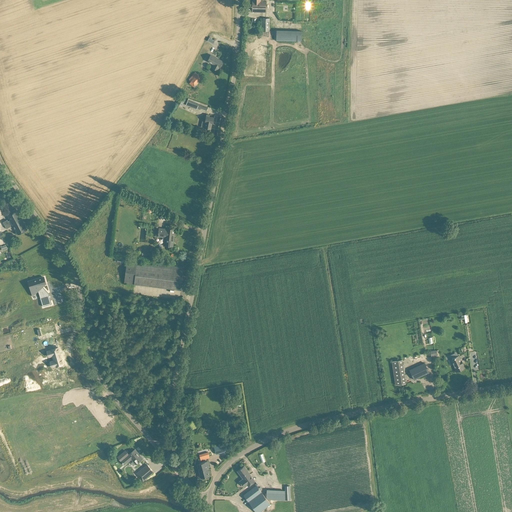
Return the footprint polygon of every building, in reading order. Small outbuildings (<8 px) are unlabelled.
[(252,0),(253,1),(252,1),(252,12),(265,12),(266,2),(264,2),(264,0),(252,0)] [(211,55),(208,61),(214,65),(213,68),(217,70),(219,67),(220,67),(223,61),(211,55)] [(190,86),(194,89),(202,78),(195,72),(189,80),(191,81),(189,83),(191,85),(190,86)] [(199,103),(188,99),(186,105),(196,109),(197,107),(206,111),(208,107),(199,103)] [(209,117),(210,115),(206,114),(206,117),(203,116),(202,127),(211,129),(212,123),(213,124),(214,117),(209,117)] [(24,224),(16,209),(7,214),(10,220),(8,221),(7,220),(3,222),(7,229),(11,226),(11,227),(14,226),(18,235),(28,229),(25,224),(24,224)] [(173,246),(175,229),(166,228),(165,229),(159,228),(158,237),(165,237),(164,245),(173,246)] [(180,290),(183,267),(127,260),(124,283),(180,290)] [(42,287),(46,283),(44,277),(28,282),(32,296),(38,291),(43,296),(44,297),(48,293),(42,287)] [(63,364),(58,347),(51,350),(47,351),(49,357),(52,355),(54,360),(50,362),(52,367),(56,366),(63,364)] [(463,364),(461,361),(458,356),(451,360),(456,372),(464,368),(462,364),(463,364)] [(410,370),(414,380),(429,373),(425,363),(410,370)] [(72,403),(67,408),(72,414),(69,417),(88,439),(96,432),(90,426),(92,425),(94,428),(99,424),(96,421),(97,421),(86,408),(85,409),(81,404),(77,408),(72,403)] [(136,464),(143,458),(135,449),(129,454),(125,451),(118,457),(124,464),(131,459),(136,464)] [(197,464),(201,478),(209,476),(207,468),(209,468),(208,461),(197,464)] [(147,465),(136,474),(143,481),(153,472),(147,465)] [(241,483),(244,487),(247,485),(248,486),(255,481),(244,466),(237,471),(243,479),(241,480),(242,482),(241,483)] [(256,485),(244,495),(257,511),(259,511),(270,504),(266,499),(256,485)]
